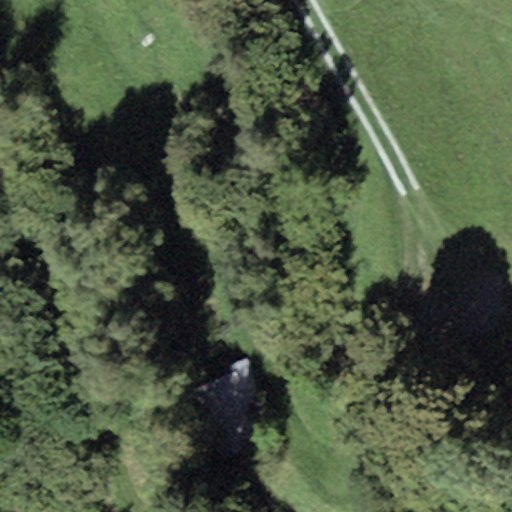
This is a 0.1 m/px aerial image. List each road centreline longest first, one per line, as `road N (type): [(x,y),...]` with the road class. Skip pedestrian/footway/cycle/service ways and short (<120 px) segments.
road 1 (track): [(352,511),(332,503),(303,462),(293,412),(259,335),(197,306),(141,172),(64,102),(0,11)]
road 2 (track): [(306,0),(413,204),(490,271),(511,331)]
